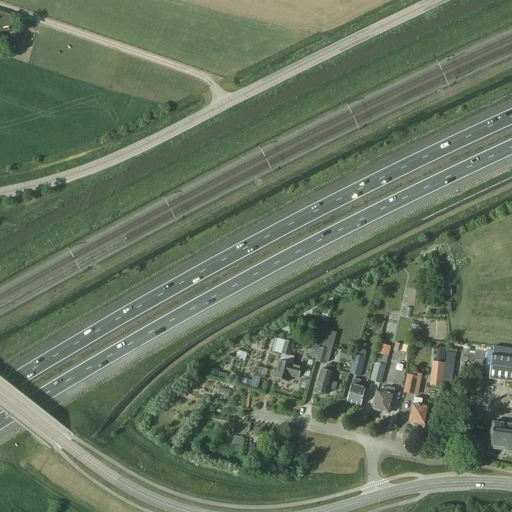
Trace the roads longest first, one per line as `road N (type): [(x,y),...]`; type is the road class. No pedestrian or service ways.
road 1 (motorway): [(0,421),(206,301),(511,146)]
road 2 (motorway): [(511,117),(194,275),(0,390)]
road 3 (unclassified): [(0,189),(163,138),(443,0)]
road 4 (tertiary): [(187,511),(112,476),(0,392)]
road 5 (unknown): [(37,16),(220,79),(233,103)]
road 6 (tertiary): [(511,485),(444,482),(378,496)]
road 7 (residential): [(371,444),(248,415)]
